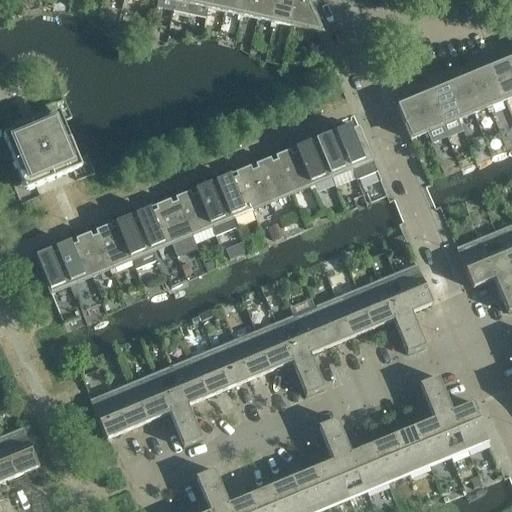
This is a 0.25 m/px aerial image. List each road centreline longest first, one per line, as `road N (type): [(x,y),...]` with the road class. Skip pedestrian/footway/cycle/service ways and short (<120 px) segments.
road 1 (residential): [(11,257),(372,103)]
road 2 (residential): [(136,486),(472,346)]
road 3 (residential): [(472,346),(373,107)]
road 4 (residential): [(373,107),(511,50)]
